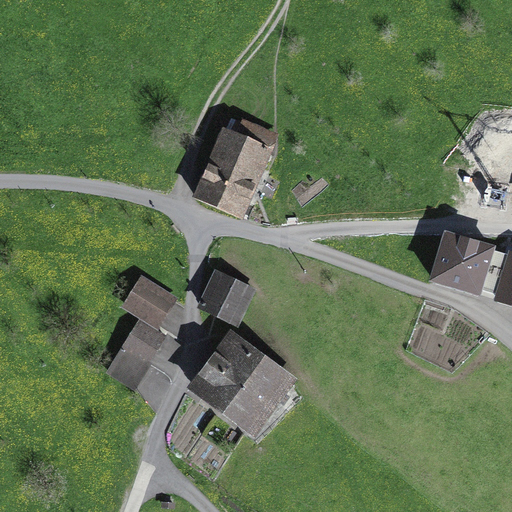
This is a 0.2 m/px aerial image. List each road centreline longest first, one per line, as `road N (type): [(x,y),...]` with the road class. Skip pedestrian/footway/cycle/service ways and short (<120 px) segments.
road 1 (unclassified): [(0,181),(139,197),(201,217),(186,365),(154,453)]
road 2 (track): [(284,0),(215,99),(171,207)]
